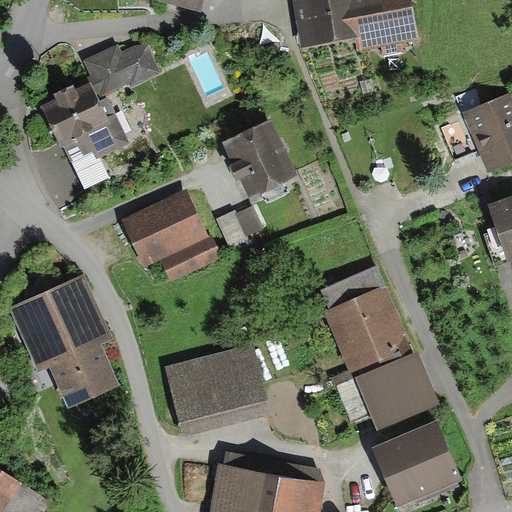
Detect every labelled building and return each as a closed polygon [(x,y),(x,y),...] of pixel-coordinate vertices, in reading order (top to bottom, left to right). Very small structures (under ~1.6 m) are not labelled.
[(159,0),(159,2),(199,12),(201,0),(159,0)] [(300,0),(309,46),(356,37),(359,54),(420,42),(411,0),(300,0)] [(145,38),(96,61),(111,94),(160,71),(145,38)] [(96,89),(47,111),(83,188),(105,177),(98,161),(124,149),(96,89)] [(511,102),(470,119),(491,171),(511,163),(511,102)] [(270,130),(228,150),(251,200),(294,180),(270,130)] [(183,198),(127,223),(146,265),(163,257),(173,277),(217,257),(209,240),(203,242),(183,198)] [(229,245),(264,234),(255,206),(220,217),(229,245)] [(511,207),(493,214),(510,265),(511,264),(511,207)] [(85,268),(10,301),(36,361),(50,355),(69,398),(119,377),(102,337),(113,333),(85,268)] [(388,272),(338,294),(396,421),(446,399),(388,272)] [(254,341),(173,363),(194,437),(275,415),(254,341)] [(360,386),(343,390),(351,421),(368,416),(360,386)] [(435,421),(381,441),(400,491),(453,471),(435,421)] [(323,511),(329,481),(230,463),(221,511),(323,511)] [(0,511),(17,485),(0,474),(0,511)]
